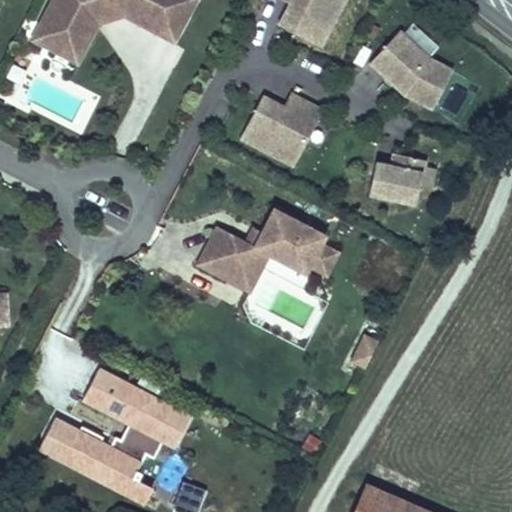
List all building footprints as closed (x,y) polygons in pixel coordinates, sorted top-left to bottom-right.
[(195,0),(52,0),(40,24),(78,44),(92,17),(125,7),(154,23),(176,35),(195,0)] [(281,0),(286,2),(275,26),(324,48),(345,0),(281,0)] [(416,24),(407,33),(427,53),(435,45),(416,24)] [(434,107),(455,64),(389,32),(368,75),(434,107)] [(453,99),(468,103),(473,87),(457,83),(453,99)] [(290,90),(283,103),(261,92),(237,141),(292,168),(323,106),(290,90)] [(325,164),(341,173),(358,142),(342,133),(325,164)] [(414,205),(425,162),(377,151),(366,194),(414,205)] [(325,236),(273,209),(253,247),(216,227),(196,265),(226,281),(235,263),(259,275),(269,255),(305,274),(325,236)] [(0,329),(10,329),(7,290),(0,290),(0,329)] [(350,365),(366,370),(377,337),(360,332),(350,365)] [(35,453),(145,501),(153,484),(137,478),(154,438),(174,447),(191,408),(96,367),(81,403),(127,423),(118,443),(51,415),(35,453)] [(178,508),(194,487),(183,483),(174,507),(178,508)] [(426,511),(365,485),(353,511),(426,511)] [(188,511),(192,511),(201,490),(194,487),(178,508),(188,511)]
